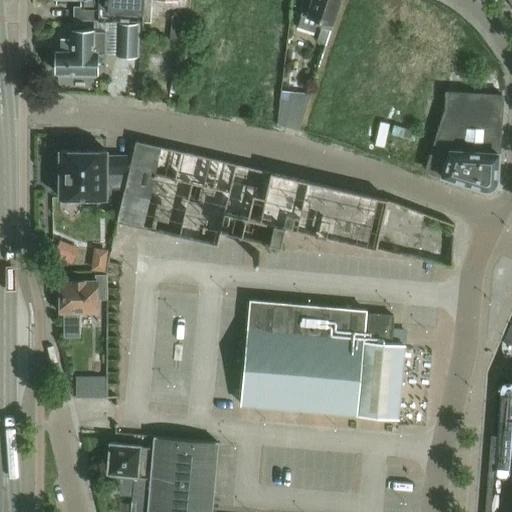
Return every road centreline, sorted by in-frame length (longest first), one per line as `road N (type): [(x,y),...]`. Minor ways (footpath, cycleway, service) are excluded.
road 1 (unclassified): [(495,215),(251,140),(115,116)]
road 2 (secondary): [(1,511),(2,120)]
road 3 (unclassified): [(431,511),(469,274),(495,215)]
